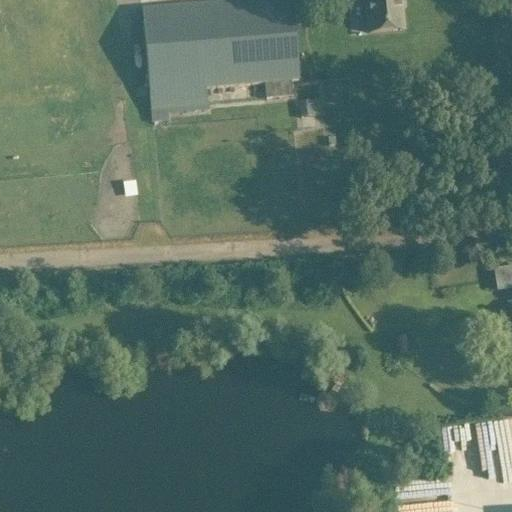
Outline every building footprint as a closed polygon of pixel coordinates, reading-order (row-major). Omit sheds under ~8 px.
[(289,0),(278,0),(269,1),(141,12),(150,113),(206,108),(205,92),(297,84),(289,0)] [(365,0),(369,35),(403,32),(400,0),(365,0)] [(311,104),(298,105),(299,119),(312,118),(311,104)] [(407,277),(406,255),(391,256),(391,278),(407,277)] [(511,269),(495,272),(499,293),(511,290),(511,269)] [(383,467),(385,479),(397,478),(395,465),(383,467)]
